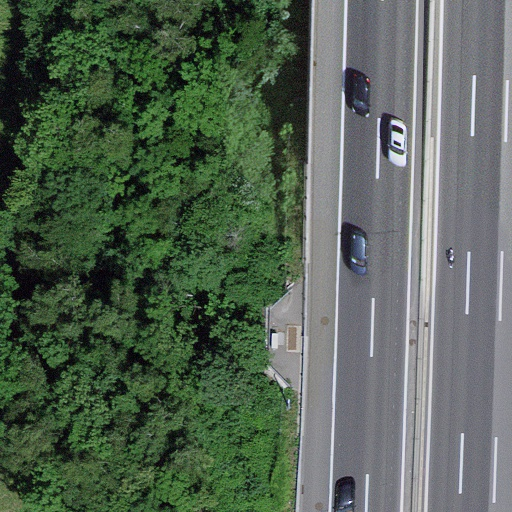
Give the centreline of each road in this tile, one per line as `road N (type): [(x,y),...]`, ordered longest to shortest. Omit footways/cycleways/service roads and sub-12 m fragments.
road 1 (motorway): [(476,511),(495,0)]
road 2 (motorway): [(383,0),(366,511)]
